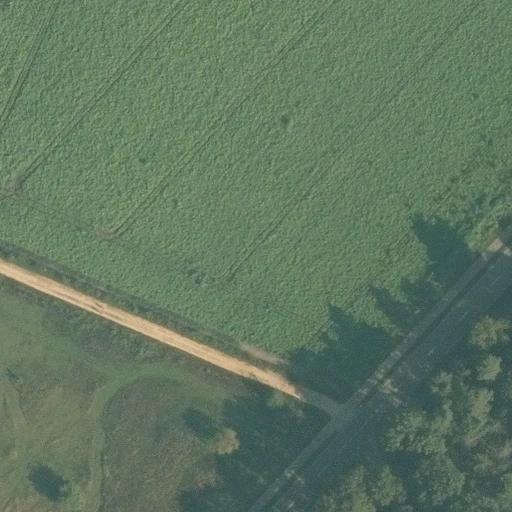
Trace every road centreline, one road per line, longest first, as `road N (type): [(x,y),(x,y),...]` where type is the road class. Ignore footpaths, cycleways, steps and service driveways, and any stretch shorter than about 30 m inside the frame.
road 1 (track): [(356,440),(317,407),(0,272)]
road 2 (secondary): [(356,440),(511,270)]
